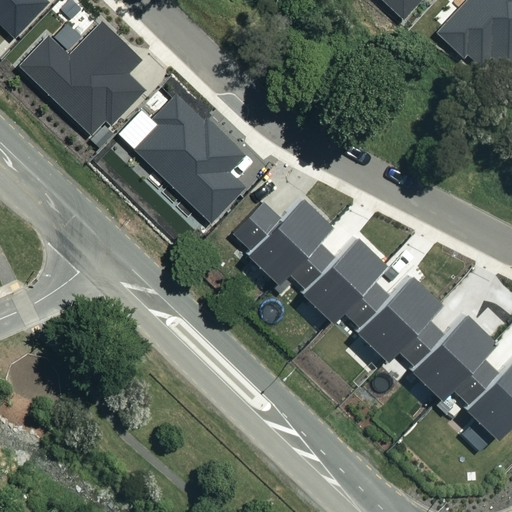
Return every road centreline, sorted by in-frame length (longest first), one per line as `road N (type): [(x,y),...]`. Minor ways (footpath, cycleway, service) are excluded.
road 1 (residential): [(144,0),(311,142),(511,242)]
road 2 (tertiary): [(100,251),(373,511)]
road 3 (tertiary): [(0,153),(100,251)]
road 4 (residential): [(100,251),(72,279),(0,319)]
